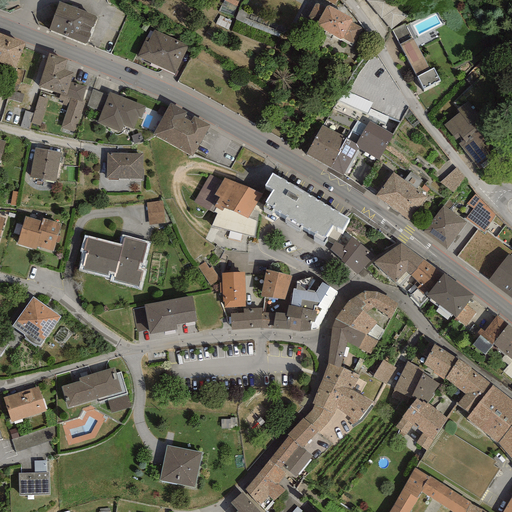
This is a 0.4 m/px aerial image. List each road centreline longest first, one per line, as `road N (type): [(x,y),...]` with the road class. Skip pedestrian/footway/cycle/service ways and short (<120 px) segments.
road 1 (primary): [(0,26),(203,109),(347,193),(511,317)]
road 2 (residential): [(490,203),(414,109),(347,0)]
road 3 (residential): [(364,287),(289,237),(263,234),(267,252),(348,296)]
road 4 (residential): [(325,334),(312,400),(212,511)]
road 5 (residential): [(325,334),(130,351)]
road 6 (residential): [(511,395),(441,344),(395,296),(364,287)]
road 7 (residential): [(130,351),(68,304),(0,278)]
road 8 (residential): [(130,351),(0,391)]
